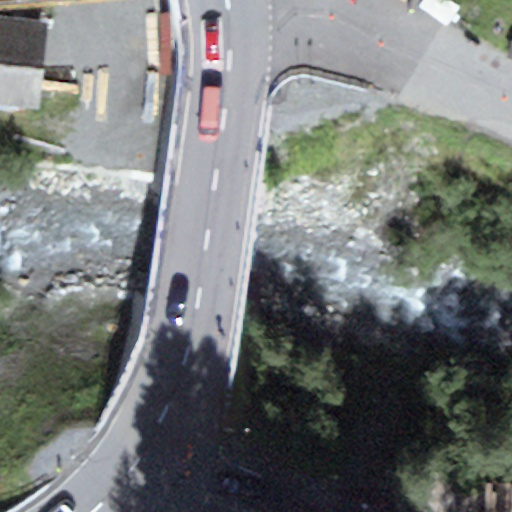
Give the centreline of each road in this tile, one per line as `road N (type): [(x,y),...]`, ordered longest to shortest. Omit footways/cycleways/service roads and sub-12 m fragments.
road 1 (secondary): [(240,0),(187,417),(165,479),(140,511)]
road 2 (unclassified): [(511,104),(476,98),(303,0)]
